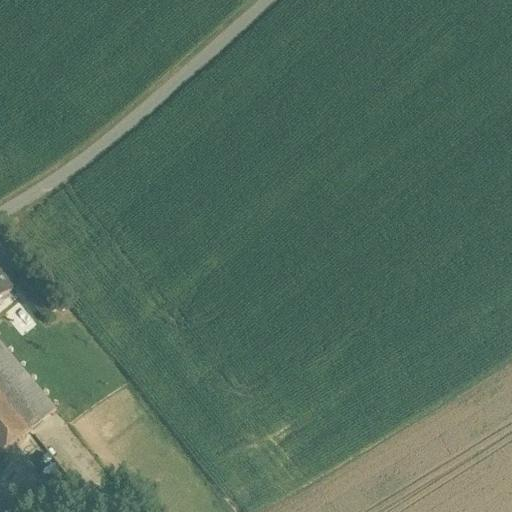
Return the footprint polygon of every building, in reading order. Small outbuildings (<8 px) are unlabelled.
[(0,302),(13,291),(0,274),(0,302)] [(58,311),(29,275),(16,285),(45,321),(58,311)] [(56,412),(0,343),(0,393),(31,432),(56,412)] [(0,457),(31,432),(0,393),(0,457)] [(32,511),(21,497),(1,511),(32,511)]
